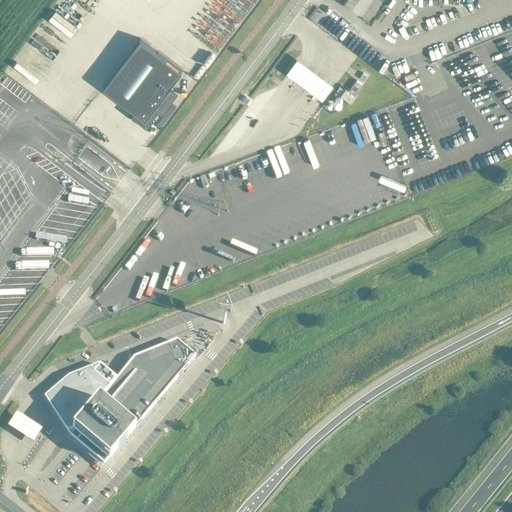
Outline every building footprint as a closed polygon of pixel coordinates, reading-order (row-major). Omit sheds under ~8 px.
[(140,38),(104,86),(136,111),(145,118),(150,122),(174,90),(170,86),(182,70),(140,38)] [(333,85),(297,58),(286,73),(322,100),(333,85)] [(378,74),(382,65),(373,61),(369,70),(378,74)] [(357,80),(350,90),(355,93),(362,84),(357,80)] [(66,245),(67,239),(36,234),(35,240),(66,245)] [(133,432),(154,407),(195,358),(195,357),(196,357),(196,356),(196,355),(196,354),(196,353),(195,352),(195,351),(194,350),(193,350),(192,350),(191,349),(190,349),(189,350),(188,350),(187,351),(176,343),(171,345),(171,344),(168,345),(168,346),(154,351),(151,352),(152,352),(151,353),(134,360),(116,380),(100,366),(68,379),(60,386),(44,399),(64,430),(70,435),(72,433),(77,437),(79,439),(107,463),(133,432)] [(42,433),(16,416),(8,429),(33,446),(42,433)]
